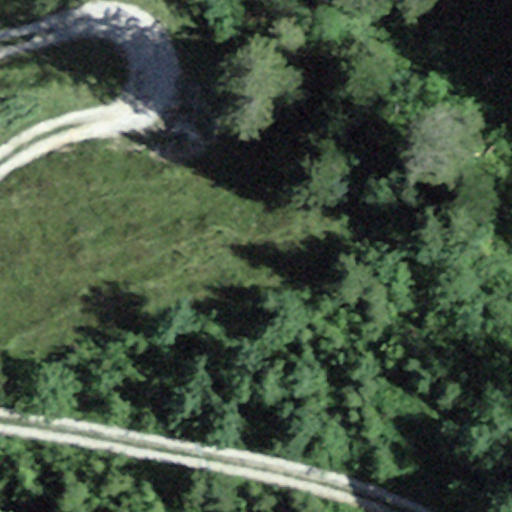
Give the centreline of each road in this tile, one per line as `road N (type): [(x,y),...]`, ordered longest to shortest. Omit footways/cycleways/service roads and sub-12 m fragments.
road 1 (track): [(0,421),(352,490),(396,511)]
road 2 (track): [(0,43),(82,17),(119,15),(162,48),(166,72),(157,96),(130,112),(52,131),(0,165)]
